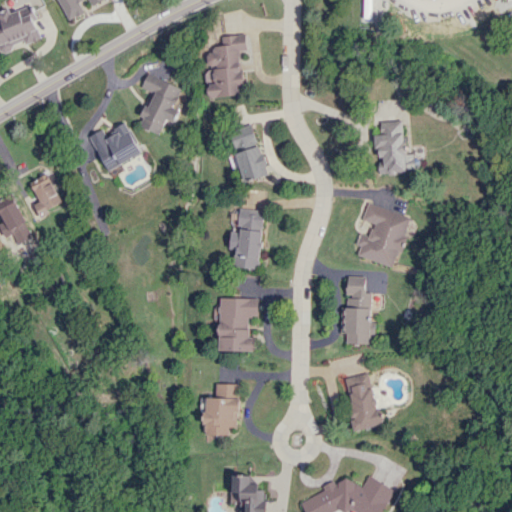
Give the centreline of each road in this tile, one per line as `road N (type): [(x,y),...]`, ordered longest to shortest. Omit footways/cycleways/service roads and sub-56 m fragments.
road 1 (residential): [(292,0),(290,98),(320,202),(297,276),(298,434)]
road 2 (tertiary): [(197,0),(0,111)]
